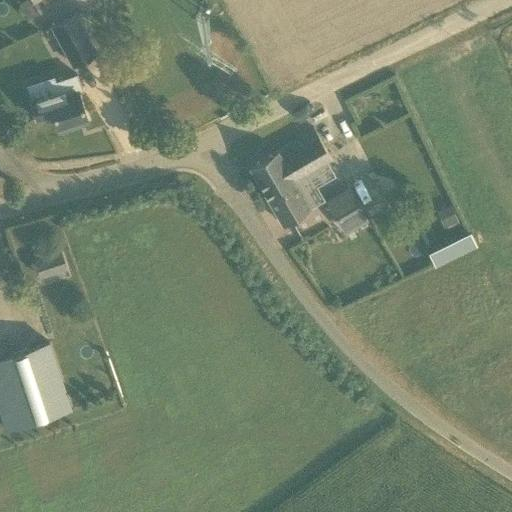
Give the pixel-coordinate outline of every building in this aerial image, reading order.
[(59,0),(31,0),(39,12),(59,0)] [(75,68),(97,55),(76,17),(54,29),(75,68)] [(58,128),(86,119),(77,91),(82,90),(77,74),(55,81),(58,91),(31,100),(37,120),(54,115),(58,128)] [(266,195),(294,179),(293,177),(330,156),(314,129),(250,166),(266,195)] [(283,224),(311,208),(294,179),(266,195),(283,224)] [(350,187),(327,201),(348,235),(371,221),(350,187)] [(451,203),(437,209),(445,225),(459,219),(451,203)] [(434,263),(477,244),(471,230),(428,248),(434,263)] [(63,251),(35,260),(41,277),(68,269),(63,251)] [(0,421),(1,426),(67,404),(45,338),(2,353),(0,347),(0,421)]
